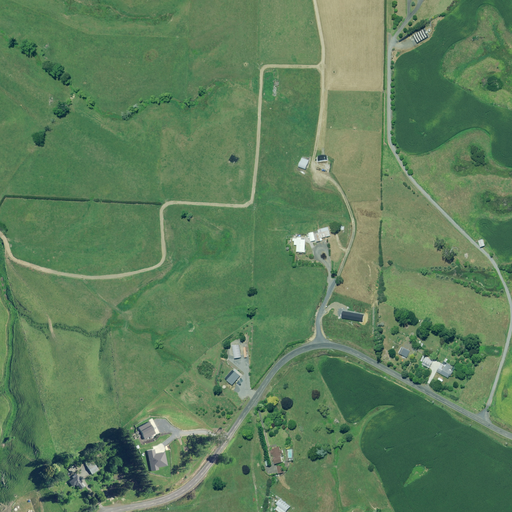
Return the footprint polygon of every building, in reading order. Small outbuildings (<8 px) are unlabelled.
[(310,160),(303,158),(300,167),(307,169),(310,160)] [(311,242),(317,240),(317,243),(328,240),(327,237),(331,236),(329,227),(319,229),(319,231),(309,233),(311,242)] [(306,252),(307,238),(298,238),(298,239),(294,239),(294,241),(295,241),(295,245),(298,245),(298,252),(306,252)] [(241,357),(239,345),(233,346),(235,358),(241,357)] [(433,360),(429,358),(426,357),(422,364),(429,368),(433,360)] [(452,366),(448,363),(447,365),(445,364),(444,365),(442,364),(437,372),(449,378),(450,375),(451,376),(454,372),(450,370),(452,366)] [(235,371),(233,370),(226,378),(233,385),(241,376),(235,371)] [(148,420),(149,422),(138,428),(145,439),(151,436),(154,438),(157,434),(160,433),(159,431),(153,420),(152,418),(148,420)] [(284,450),(281,451),(281,447),(272,449),(273,455),(274,455),(276,463),(284,462),(282,454),(285,454),(284,450)] [(155,454),(154,449),(147,451),(151,471),(158,470),(158,467),(167,465),(164,452),(155,454)] [(99,470),(94,462),(86,466),(91,475),(99,470)] [(81,482),(75,474),(72,477),(73,478),(68,482),(72,487),(75,485),(76,486),(77,485),(80,490),(84,487),(81,482)] [(286,511),(291,507),(281,499),(277,504),(279,506),(276,509),(279,511),(286,511)]
